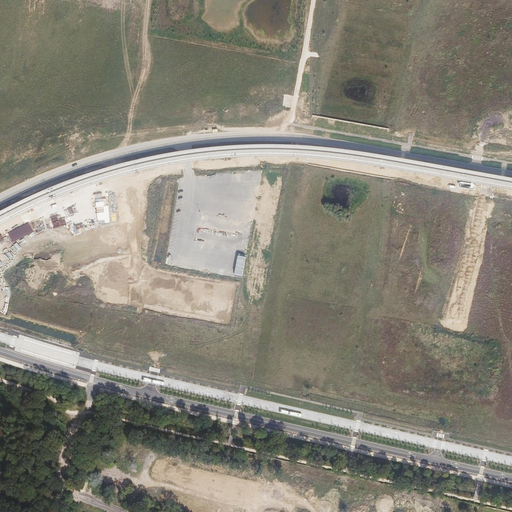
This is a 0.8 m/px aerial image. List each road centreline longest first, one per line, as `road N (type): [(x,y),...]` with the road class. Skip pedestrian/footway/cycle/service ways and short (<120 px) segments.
road 1 (secondary): [(0,351),(511,478)]
road 2 (tertiary): [(0,199),(66,169),(157,144),(309,138)]
road 3 (tertiary): [(475,167),(309,138)]
road 4 (track): [(124,151),(146,0)]
road 5 (track): [(254,511),(140,480),(128,511)]
road 6 (track): [(314,0),(293,111),(278,135)]
road 7 (residential): [(511,62),(499,59),(475,167)]
road 8 (track): [(70,492),(60,480),(94,379)]
